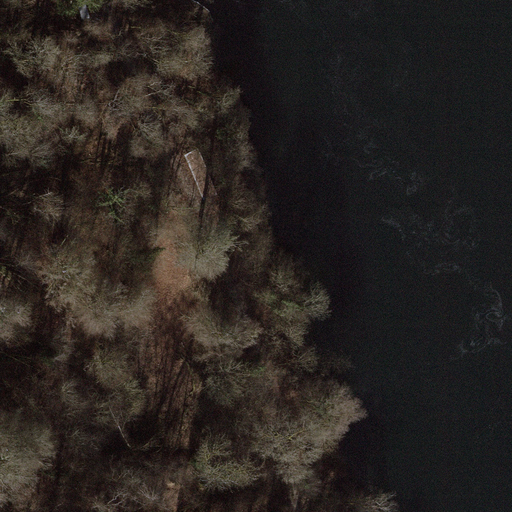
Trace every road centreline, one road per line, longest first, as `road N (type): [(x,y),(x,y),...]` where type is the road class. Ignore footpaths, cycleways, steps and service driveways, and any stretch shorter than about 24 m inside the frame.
road 1 (track): [(104,0),(204,212)]
road 2 (track): [(158,128),(152,169),(168,319)]
